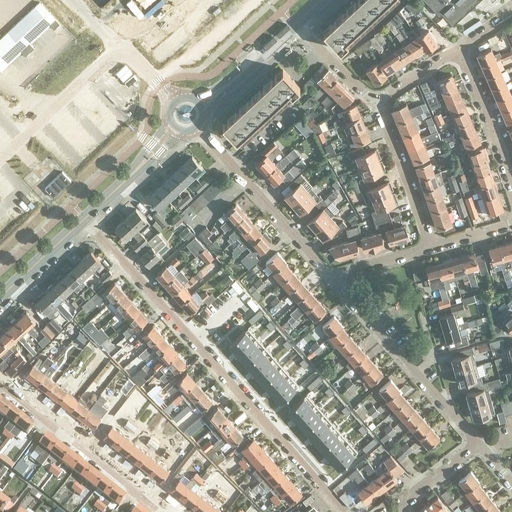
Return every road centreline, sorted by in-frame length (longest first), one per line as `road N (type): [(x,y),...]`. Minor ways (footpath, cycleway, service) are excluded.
road 1 (residential): [(341,511),(82,220)]
road 2 (residential): [(476,444),(330,281)]
road 3 (residential): [(330,281),(196,127)]
road 4 (residential): [(157,511),(0,387)]
road 5 (residential): [(432,249),(374,105)]
road 6 (residential): [(511,193),(456,51)]
road 7 (tertiary): [(82,220),(173,126)]
road 8 (tertiary): [(200,106),(292,25)]
